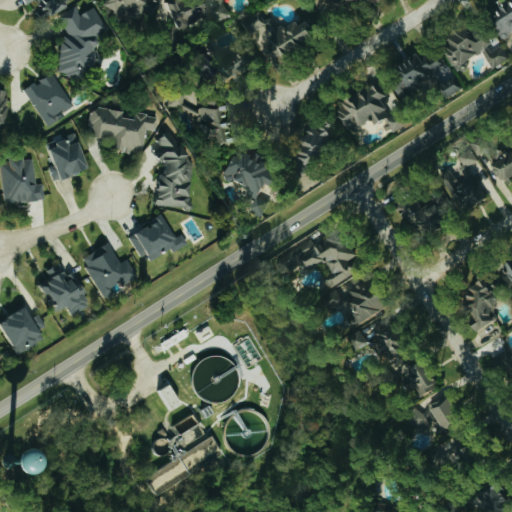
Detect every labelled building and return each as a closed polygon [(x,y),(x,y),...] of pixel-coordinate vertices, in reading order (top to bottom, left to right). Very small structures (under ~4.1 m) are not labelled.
[(30,0),(40,17),(65,2),(64,0),(17,0),(20,5),(28,0),(30,0)] [(100,0),(100,2),(144,24),(155,0),(100,0)] [(162,0),(165,14),(161,15),(163,26),(205,17),(200,0),(162,0)] [(207,0),(215,20),(230,15),(224,0),(207,0)] [(358,0),(331,0),(338,11),(358,0)] [(511,0),(503,0),(491,9),(495,15),(488,20),(500,38),(511,29),(511,0)] [(99,61),(86,38),(104,29),(92,6),(80,13),(76,5),(57,16),(66,34),(47,45),(62,71),(64,69),(69,77),(99,61)] [(249,33),(266,23),(259,10),(241,20),(249,33)] [(266,33),(271,46),(265,48),(268,56),(312,39),(303,18),(266,33)] [(464,67),(473,50),(479,53),(487,38),(458,23),(454,31),(449,28),(436,53),(464,67)] [(485,52),(490,66),(509,58),(504,44),(485,52)] [(230,48),(210,66),(225,82),(253,56),(244,47),(236,55),(230,48)] [(385,70),(400,95),(442,69),(432,52),(419,60),(414,52),(385,70)] [(437,82),(439,88),(435,90),(438,98),(461,89),(456,74),(437,82)] [(71,108),(56,81),(46,86),(40,76),(22,87),(43,124),(71,108)] [(344,134),(360,127),(358,123),(369,118),(371,121),(386,115),(378,97),(384,94),(378,80),(330,100),(344,134)] [(0,91),(0,123),(6,120),(2,114),(10,110),(0,91)] [(195,142),(216,144),(220,101),(168,96),(166,110),(180,111),(179,122),(197,124),(195,142)] [(156,115),(130,112),(130,118),(119,117),(120,110),(91,106),(88,136),(109,139),(108,150),(141,153),(143,129),(154,130),(156,115)] [(296,170),(337,131),(323,115),(297,140),(302,145),(287,160),(296,170)] [(151,203),(189,209),(191,197),(185,196),(189,171),(180,170),(184,147),(170,145),(172,136),(154,133),(150,159),(157,160),(151,203)] [(498,181),(511,172),(511,137),(483,156),(498,181)] [(484,197),(468,166),(477,161),(469,146),(451,155),(462,176),(456,179),(450,167),(440,173),(460,210),(484,197)] [(240,205),(258,209),(261,198),(258,197),(265,167),(253,164),(255,155),(239,151),(237,158),(225,155),(219,179),(245,186),(240,205)] [(42,199),(41,183),(34,184),(31,158),(19,159),(19,158),(0,159),(0,186),(2,204),(42,199)] [(432,223),(433,200),(399,199),(398,220),(414,220),(414,223),(432,223)] [(142,262),(169,249),(170,250),(184,244),(180,233),(171,237),(162,215),(128,229),(142,262)] [(352,274),(346,263),(355,259),(345,240),(321,253),(313,238),(275,257),(283,272),(300,263),(303,269),(321,260),(324,266),(320,268),(329,286),(352,274)] [(136,277),(126,258),(118,262),(105,241),(78,257),(99,295),(119,284),(120,286),(136,277)] [(511,255),(501,261),(511,286),(511,255)] [(69,270),(62,274),(55,263),(42,271),(46,277),(34,284),(51,310),(61,304),(68,316),(89,303),(69,270)] [(500,317),(484,278),(457,290),(473,328),(500,317)] [(345,299),(353,321),(382,309),(374,289),(362,294),(358,284),(346,289),(349,297),(345,299)] [(342,295),(336,288),(321,302),(327,309),(342,295)] [(15,353),(42,340),(37,329),(43,326),(37,312),(27,317),(22,306),(0,315),(0,334),(6,347),(11,345),(15,353)] [(370,341),(382,362),(399,352),(384,326),(365,337),(359,328),(346,335),(355,350),(370,341)] [(437,385),(429,370),(419,376),(409,359),(399,366),(402,372),(395,375),(410,400),(437,385)] [(448,419),(443,402),(408,411),(413,428),(448,419)] [(385,511),(386,501),(371,501),(370,511),(385,511)]
